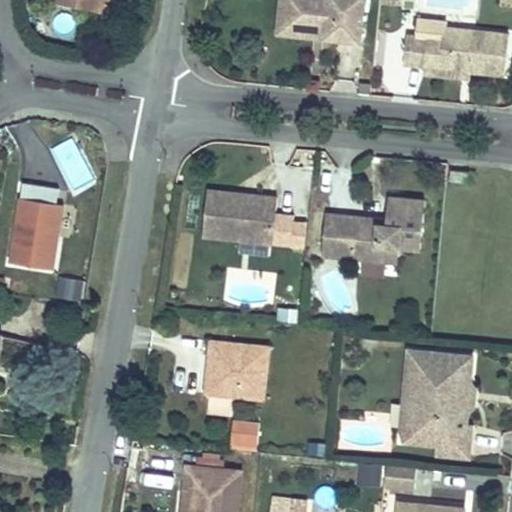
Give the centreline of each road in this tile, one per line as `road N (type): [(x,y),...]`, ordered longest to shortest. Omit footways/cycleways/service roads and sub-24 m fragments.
road 1 (residential): [(154,102),(85,511)]
road 2 (residential): [(511,134),(154,102)]
road 3 (residential): [(154,102),(16,79)]
